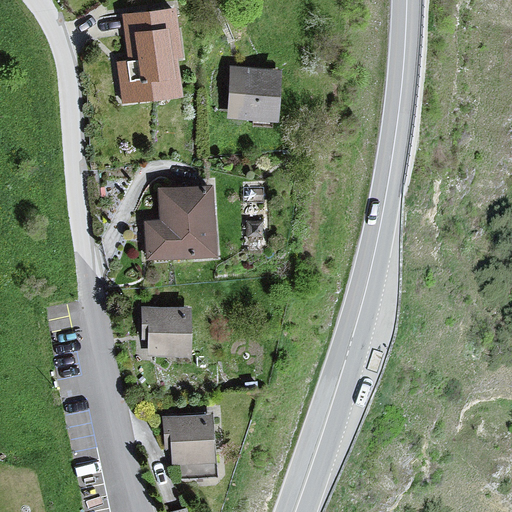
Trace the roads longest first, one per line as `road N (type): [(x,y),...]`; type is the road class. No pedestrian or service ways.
road 1 (secondary): [(294,511),(372,259),(396,128),(406,0)]
road 2 (residential): [(139,511),(86,279),(65,73),(36,0)]
